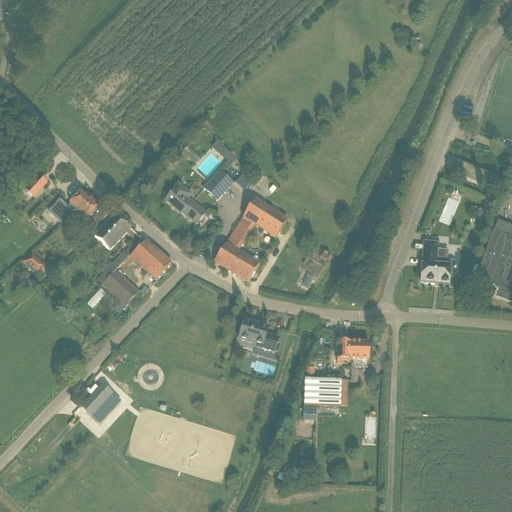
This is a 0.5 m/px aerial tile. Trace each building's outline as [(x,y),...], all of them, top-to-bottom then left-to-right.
[(221,169),(225,173),(237,160),(217,142),(211,148),(227,163),(221,169)] [(503,181),(457,163),(452,175),(498,193),(503,181)] [(217,203),(234,184),(220,172),(203,190),(217,203)] [(39,177),(26,192),(33,199),(47,184),(39,177)] [(183,215),(187,219),(196,227),(206,216),(192,203),(191,205),(187,201),(191,196),(178,184),(173,189),(175,191),(165,202),(181,217),(183,215)] [(60,202),(49,213),(63,227),(73,217),(74,219),(79,214),(78,213),(90,200),(82,193),(67,209),(60,202)] [(79,214),(74,219),(81,225),(77,228),(81,231),(88,225),(84,221),(85,220),(87,221),(99,209),(90,200),(78,213),(79,214)] [(254,201),(214,264),(248,285),(259,267),(238,252),(255,227),(276,241),(287,222),(254,201)] [(487,226),(485,210),(477,211),(479,227),(487,226)] [(110,253),(130,231),(131,229),(115,215),(94,238),(110,253)] [(475,284),(473,290),(511,304),(511,284),(505,283),(510,269),(507,268),(511,254),(511,252),(509,251),(511,244),(511,245),(511,243),(511,233),(495,228),(491,238),(492,238),(476,284),(475,284)] [(134,262),(156,283),(172,266),(146,243),(130,260),(125,265),(128,268),(134,262)] [(422,261),(420,284),(434,286),(434,283),(441,284),(441,285),(443,286),(445,287),(447,286),(448,285),(449,285),(450,278),(450,275),(452,275),(456,272),(456,267),(453,263),(447,263),(436,262),(438,245),(424,244),(422,261)] [(45,266),(32,253),(22,263),(35,276),(45,266)] [(326,262),(329,256),(323,253),(320,259),(326,262)] [(116,272),(125,265),(130,260),(124,254),(97,282),(103,287),(116,272)] [(465,279),(450,278),(449,285),(464,286),(465,279)] [(37,283),(33,279),(28,284),(33,288),(37,283)] [(145,295),(148,291),(145,288),(140,294),(143,297),(145,295)] [(275,353),(279,340),(266,336),(268,329),(244,322),(238,340),(255,345),(254,347),(275,353)] [(351,345),(337,344),(337,365),(343,365),(343,362),(351,363),(351,345)] [(369,345),(351,345),(351,363),(351,366),(355,369),(367,369),(367,363),(369,363),(369,345)] [(311,379),(312,370),(306,369),(306,381),(314,382),(314,379),(311,379)] [(340,414),(340,383),(314,382),(304,382),(303,420),(316,420),(316,414),(340,414)] [(102,386),(81,409),(92,419),(113,395),(102,386)] [(282,467),(279,474),(286,477),(288,469),(282,467)]
